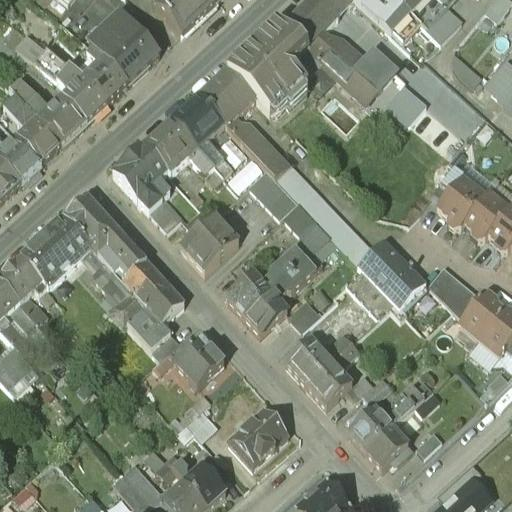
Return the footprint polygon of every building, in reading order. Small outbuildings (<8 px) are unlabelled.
[(156,0),(163,7),(154,16),(180,43),(215,11),(205,0),(156,0)] [(205,0),(215,11),(226,0),(205,0)] [(340,49),(319,44),(353,9),(342,0),(319,0),(283,38),(283,39),(320,72),(364,112),(395,80),(373,60),(364,70),(340,49)] [(376,0),(342,0),(353,9),(384,38),(391,44),(410,24),(395,9),(389,15),(386,12),(381,18),(369,7),(376,0)] [(429,2),(427,0),(402,0),(395,9),(410,24),(418,31),(438,10),(429,2)] [(459,0),(431,0),(429,2),(438,10),(445,16),(459,0)] [(501,0),(498,0),(483,19),(495,29),(511,9),(501,0)] [(445,16),(438,10),(418,31),(440,52),(460,29),(445,16)] [(158,63),(120,23),(88,53),(93,58),(126,94),(158,63)] [(320,72),(283,39),(283,38),(276,31),(252,54),(281,83),(284,80),(297,67),(306,77),(307,76),(313,81),(320,72)] [(391,44),(384,38),(377,47),(400,68),(408,59),(400,52),(391,44)] [(64,73),(25,43),(14,57),(60,93),(73,80),(64,73)] [(426,58),(409,43),(400,52),(408,59),(417,68),(426,58)] [(511,49),(489,75),(496,81),(511,62),(511,49)] [(281,83),(252,54),(219,85),(249,114),(254,108),(270,124),(280,114),(284,117),(305,95),(296,81),(284,80),(281,83)] [(82,55),(64,73),(73,80),(83,88),(96,76),(85,65),(89,61),(82,55)] [(126,94),(93,58),(89,61),(85,65),(96,76),(83,88),(106,113),(126,94)] [(489,75),(478,88),(491,99),(503,87),(496,81),(489,75)] [(37,91),(29,83),(22,77),(16,84),(30,97),(37,91)] [(83,88),(73,80),(60,93),(69,102),(59,111),(82,136),(106,113),(83,88)] [(249,114),(219,85),(197,107),(223,134),(243,154),(256,141),(250,134),(237,133),(234,130),(249,114)] [(464,147),(407,101),(394,118),(442,156),(438,162),(448,170),(464,147)] [(40,115),(30,104),(21,112),(31,123),(40,115)] [(197,107),(170,131),(201,163),(207,157),(203,152),(223,134),(197,107)] [(59,111),(47,122),(40,115),(31,123),(61,156),(82,136),(59,111)] [(61,156),(31,123),(19,135),(26,142),(18,149),(17,150),(40,175),(61,156)] [(144,155),(143,155),(167,181),(166,181),(168,183),(190,164),(195,168),(201,163),(170,131),(144,155)] [(310,198),(256,141),(243,154),(265,178),(298,212),(357,274),(371,261),(336,225),(333,227),(308,200),(310,198)] [(17,147),(7,156),(0,148),(0,173),(19,194),(40,175),(17,150),(18,149),(17,147)] [(167,181),(143,155),(144,155),(113,183),(136,209),(136,208),(149,197),(166,181),(167,181)] [(222,168),(209,155),(207,157),(201,163),(213,177),(222,168)] [(213,177),(201,163),(195,168),(192,171),(205,184),(213,177)] [(0,173),(0,211),(19,194),(0,173)] [(298,212),(265,178),(247,194),(280,228),(298,212)] [(461,187),(437,215),(449,225),(448,230),(454,235),(460,235),(464,230),(483,205),(461,187)] [(177,230),(159,210),(160,209),(149,197),(136,208),(166,241),(177,230)] [(483,205),(464,230),(471,236),(472,241),(478,246),(484,246),(487,241),(506,217),(487,201),(483,205)] [(144,272),(88,210),(82,210),(64,227),(90,256),(104,271),(123,292),(144,272)] [(506,217),(487,241),(495,247),(495,253),(501,258),(506,258),(511,252),(511,251),(511,213),(510,212),(506,217)] [(212,225),(179,255),(204,283),(237,252),(212,225)] [(64,227),(19,268),(42,293),(46,297),(90,256),(64,227)] [(425,292),(383,250),(374,258),(371,261),(357,274),(400,318),(425,292)] [(295,256),(269,280),(269,284),(265,287),(269,292),(265,295),(270,300),(306,268),(295,256)] [(42,293),(19,268),(0,284),(0,294),(18,314),(19,314),(29,304),(42,293)] [(306,268),(270,300),(274,305),(277,301),(282,306),(286,302),(290,304),(316,280),(306,268)] [(123,292),(104,271),(94,280),(93,287),(108,302),(105,305),(113,314),(100,326),(110,337),(116,330),(122,337),(145,317),(123,292)] [(182,313),(144,272),(123,292),(145,317),(160,334),(182,313)] [(453,282),(443,274),(428,293),(437,302),(453,282)] [(252,281),(225,306),(243,325),(270,300),(265,295),(252,281)] [(453,282),(437,302),(445,311),(462,290),(453,282)] [(462,290),(445,311),(454,319),(472,298),(462,290)] [(18,314),(0,294),(0,330),(6,325),(11,321),(18,314)] [(317,294),(304,307),(318,321),(331,308),(317,294)] [(472,298),(454,319),(453,320),(462,328),(480,305),(472,298)] [(270,300),(243,325),(259,344),(287,319),(274,305),(270,300)] [(462,328),(459,331),(479,348),(503,319),(495,313),(494,307),(488,302),(483,302),(462,328)] [(29,304),(19,314),(37,334),(47,325),(45,322),(48,319),(45,315),(41,318),(29,304)] [(305,309),(287,325),(301,340),(319,324),(305,309)] [(37,334),(19,314),(18,314),(11,321),(15,325),(14,326),(28,342),(37,334)] [(503,319),(479,348),(499,365),(505,357),(511,348),(511,321),(508,319),(503,319)] [(37,359),(6,325),(0,330),(0,341),(11,354),(19,363),(21,365),(29,359),(32,363),(37,359)] [(344,345),(329,358),(336,366),(351,352),(344,345)] [(201,348),(174,372),(197,397),(223,372),(201,348)] [(310,349),(285,372),(305,393),(330,371),(310,349)] [(351,352),(336,366),(344,375),(359,361),(351,352)] [(11,354),(3,362),(11,370),(19,363),(11,354)] [(330,371),(305,393),(326,416),(351,394),(330,371)] [(381,385),(372,392),(373,393),(361,404),(370,414),(390,395),(381,385)] [(404,408),(392,419),(400,428),(412,417),(404,408)] [(263,417),(227,449),(251,476),(287,444),(263,417)] [(369,421),(365,417),(355,426),(359,430),(347,440),(365,460),(391,436),(373,417),(369,421)] [(412,417),(400,428),(409,438),(422,427),(412,417)] [(391,436),(365,460),(381,478),(393,467),(397,472),(412,459),(391,436)] [(184,474),(173,462),(164,470),(175,482),(184,474)] [(164,470),(156,478),(167,490),(175,482),(164,470)] [(444,511),(471,489),(471,490),(480,482),(471,471),(436,504),(443,511),(444,511)] [(158,502),(133,474),(123,483),(148,511),(158,502)] [(207,479),(202,474),(184,491),(202,511),(211,511),(225,500),(215,488),(219,484),(211,475),(207,479)] [(147,511),(148,511),(123,483),(113,492),(130,511),(147,511)] [(349,511),(327,487),(299,511),(349,511)] [(471,490),(471,489),(444,511),(485,511),(489,509),(471,490)] [(202,511),(184,491),(165,508),(168,511),(202,511)]
